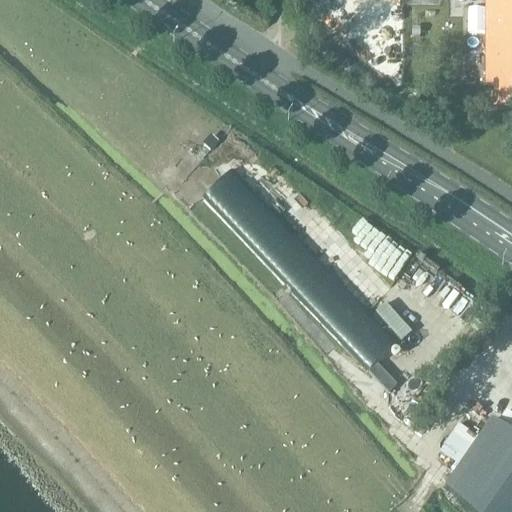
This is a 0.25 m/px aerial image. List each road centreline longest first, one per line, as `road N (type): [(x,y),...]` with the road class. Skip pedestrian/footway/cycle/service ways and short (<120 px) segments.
road 1 (primary): [(128,0),(511,259)]
road 2 (primary): [(511,227),(155,0)]
road 3 (unclassified): [(131,511),(0,372)]
